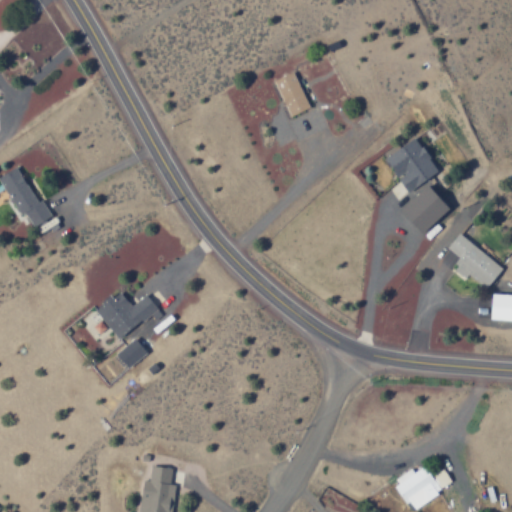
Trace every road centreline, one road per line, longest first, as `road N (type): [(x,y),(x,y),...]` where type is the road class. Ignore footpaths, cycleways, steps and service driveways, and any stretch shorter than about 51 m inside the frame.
road 1 (tertiary): [(511,366),(369,356),(298,319),(222,252),(68,0)]
road 2 (residential): [(242,511),(246,494),(288,458),(353,350)]
